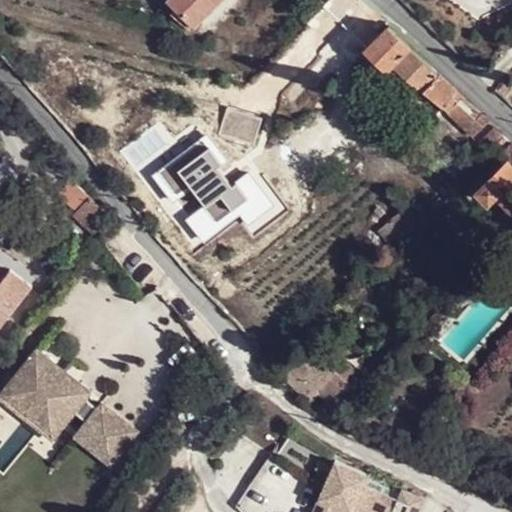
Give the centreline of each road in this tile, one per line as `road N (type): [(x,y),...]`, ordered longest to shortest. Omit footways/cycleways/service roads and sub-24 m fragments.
road 1 (residential): [(0,81),(238,346),(247,376)]
road 2 (residential): [(247,376),(292,417),(482,511)]
road 3 (unclassified): [(383,0),(511,116)]
road 4 (residential): [(247,376),(187,438),(219,511)]
